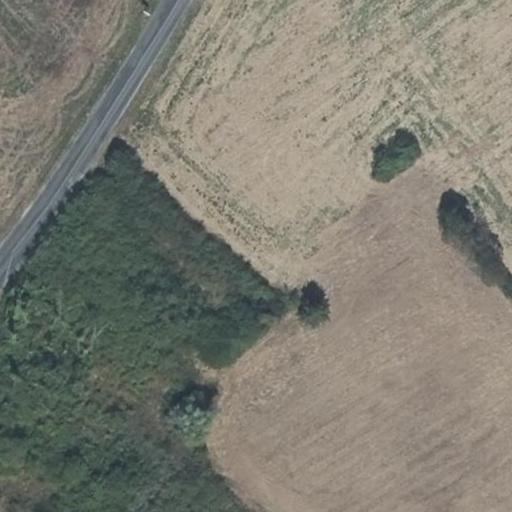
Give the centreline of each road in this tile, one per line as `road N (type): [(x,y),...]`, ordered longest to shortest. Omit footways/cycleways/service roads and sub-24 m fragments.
road 1 (tertiary): [(0,275),(162,0)]
road 2 (track): [(79,143),(237,341)]
